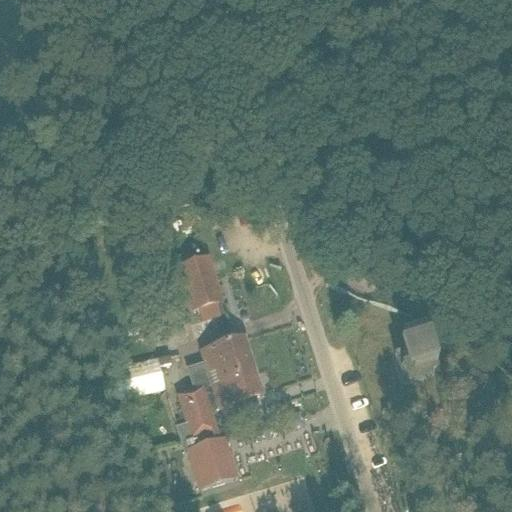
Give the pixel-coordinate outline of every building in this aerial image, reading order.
[(178,269),(192,313),(221,304),(207,260),(178,269)] [(155,322),(169,325),(173,303),(159,299),(155,322)] [(119,333),(112,334),(113,345),(121,344),(119,333)] [(262,398),(243,341),(199,355),(203,367),(187,372),(193,393),(176,399),(186,428),(176,431),(184,457),(187,456),(199,493),(232,482),(219,443),(216,444),(213,435),(216,434),(212,421),(209,413),(217,411),(217,412),(262,398)] [(429,373),(421,349),(394,358),(401,382),(429,373)] [(168,360),(156,362),(158,370),(169,368),(168,360)] [(157,457),(167,493),(180,489),(170,454),(157,457)]
